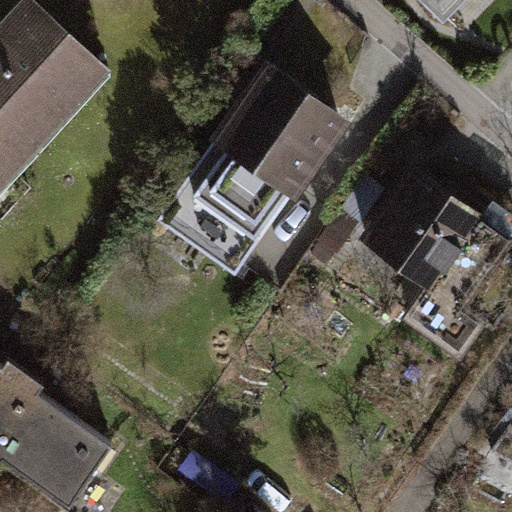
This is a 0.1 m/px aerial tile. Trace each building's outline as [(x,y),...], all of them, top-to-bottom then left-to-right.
[(38,0),(29,0),(0,31),(0,201),(118,73),(38,0)] [(418,0),(445,26),(470,0),(418,0)] [(348,125),(262,67),(212,141),(298,199),(348,125)] [(401,325),(461,364),(511,286),(511,233),(416,172),(363,255),(422,293),(401,325)] [(0,345),(0,454),(5,448),(72,495),(113,438),(37,384),(43,376),(0,345)]
